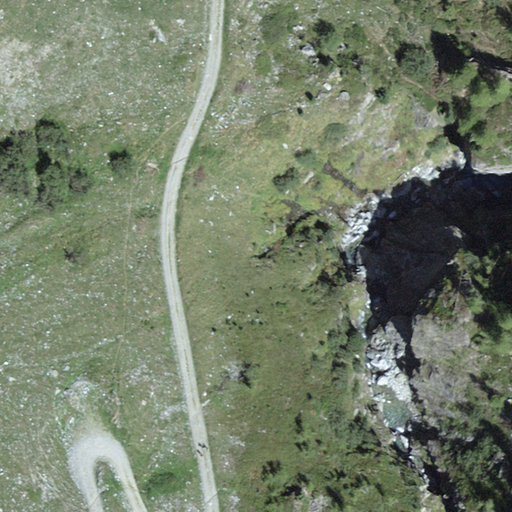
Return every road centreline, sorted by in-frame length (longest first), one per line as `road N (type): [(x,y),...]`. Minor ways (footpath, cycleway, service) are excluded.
road 1 (track): [(218,0),(216,50),(168,202),(169,280),(212,511)]
road 2 (track): [(141,511),(120,461),(97,444),(81,468),(97,511)]
